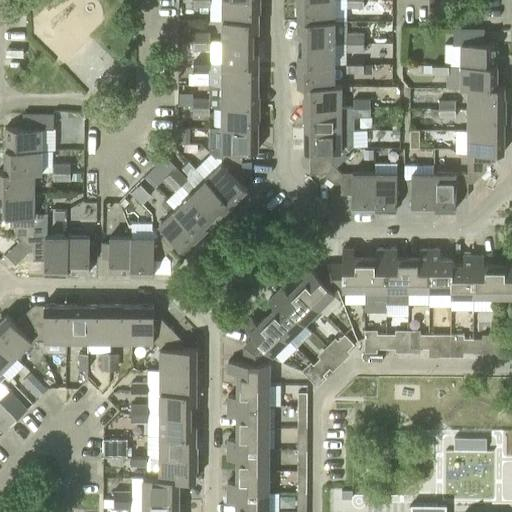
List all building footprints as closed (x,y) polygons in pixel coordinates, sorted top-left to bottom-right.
[(222,0),(223,19),(259,19),(258,0),(222,0)] [(298,0),(299,19),(334,20),(334,0),(298,0)] [(222,40),(253,41),(253,30),(258,30),(259,19),(223,19),(222,40)] [(303,41),(334,41),(334,20),(299,19),(298,30),(304,30),(303,41)] [(460,64),(497,65),(497,42),(484,42),(484,29),(453,29),(453,42),(461,42),(460,64)] [(193,40),(210,40),(210,31),(193,31),(193,40)] [(363,33),(347,33),(347,41),(363,42),(363,33)] [(210,40),(193,40),(193,48),(210,49),(210,40)] [(222,62),(258,62),(258,52),(253,51),(253,41),(222,40),(222,62)] [(334,41),(303,41),(303,52),(298,52),(298,63),(334,63),(334,41)] [(363,42),(347,41),(346,50),(363,50),(363,42)] [(210,62),(193,61),(193,71),(209,70),(210,70),(210,62)] [(210,62),(210,70),(209,70),(208,84),(210,84),(258,84),(258,62),(222,62),(210,62)] [(334,63),(298,63),(298,85),(305,85),(305,86),(334,86),(334,84),(334,63)] [(346,72),(363,72),(363,63),(346,63),(346,72)] [(460,64),(447,64),(424,64),(424,73),(446,73),(446,84),(468,85),(497,85),(497,65),(460,64)] [(210,105),(222,105),(258,106),(258,84),(210,84),(210,97),(210,105)] [(341,84),(334,84),(334,86),(305,86),(305,107),(341,107),(341,84)] [(468,108),(504,108),(504,85),(497,85),(468,85),(468,108)] [(193,105),(210,105),(210,97),(193,97),(193,105)] [(353,98),(353,107),(370,107),(370,98),(353,98)] [(439,107),(456,108),(456,99),(439,99),(439,107)] [(210,114),(210,105),(193,105),(193,114),(210,114)] [(222,127),(258,128),(258,106),(222,105),(222,127)] [(341,107),(305,107),(305,128),(341,128),(341,107)] [(439,107),(439,116),(455,116),(456,108),(439,107)] [(504,108),(468,108),(468,129),(504,130),(504,108)] [(6,149),(42,149),(54,149),(54,114),(23,113),(23,126),(6,126),(6,149)] [(215,157),(222,157),(242,157),(242,150),(258,150),(258,128),(222,127),(222,147),(217,147),(214,149),(214,155),(215,157)] [(328,175),(336,166),(347,156),(341,151),(341,149),(348,149),(354,144),(354,129),(341,128),(305,128),(305,150),(310,150),(310,172),(325,172),(328,175)] [(504,152),(504,130),(468,129),(468,163),(480,175),(486,169),(486,163),(492,163),(492,152),(504,152)] [(5,170),(34,171),(34,172),(41,172),(42,149),(6,149),(5,169),(5,170)] [(373,158),(373,149),(363,149),(363,158),(373,158)] [(206,177),(231,203),(247,187),(236,176),(239,173),(241,172),(242,157),(222,157),(222,162),(206,177)] [(54,170),(71,170),(71,162),(54,162),(54,170)] [(480,175),(468,163),(468,172),(434,172),(434,208),(456,208),(456,196),(468,196),(468,181),(474,181),(480,175)] [(169,172),(181,184),(188,178),(176,166),(169,172)] [(336,166),(328,175),(335,182),(341,182),(341,193),(352,193),(352,208),(375,208),(375,172),(341,172),(336,166)] [(0,191),(34,192),(34,172),(34,171),(5,170),(5,169),(0,169),(0,191)] [(71,170),(54,170),(54,179),(70,179),(71,170)] [(181,184),(169,172),(164,178),(176,190),(181,184)] [(397,193),(404,193),(404,178),(397,177),(397,172),(375,172),(375,208),(397,208),(397,193)] [(434,208),(434,172),(411,172),(411,178),(404,178),(404,193),(411,193),(411,208),(434,208)] [(190,192),(212,214),(220,207),(223,211),(231,203),(206,177),(190,192)] [(29,230),(34,230),(34,225),(48,212),(34,212),(34,192),(0,191),(0,214),(10,214),(10,226),(15,226),(15,232),(21,238),(29,230)] [(175,208),(200,233),(208,226),(204,222),(212,214),(190,192),(175,208)] [(125,208),(129,202),(125,198),(120,203),(125,208)] [(158,233),(172,247),(177,242),(184,249),(200,233),(175,208),(159,223),(163,228),(158,233)] [(64,211),(54,211),(54,219),(64,219),(64,211)] [(153,231),(154,221),(136,220),(135,230),(153,231)] [(67,272),(67,235),(34,235),(34,230),(29,230),(21,238),(27,244),(33,244),(33,259),(45,259),(45,271),(67,272)] [(132,236),(132,272),(154,272),(154,256),(159,256),(161,258),(172,247),(158,233),(154,236),(132,236)] [(90,235),(67,235),(67,272),(90,272),(90,258),(97,257),(97,241),(90,241),(90,235)] [(132,272),(132,236),(110,236),(110,241),(102,241),(102,258),(110,257),(109,272),(132,272)] [(328,263),(337,286),(343,286),(343,288),(365,289),(365,257),(354,257),(354,247),(343,247),(343,263),(328,263)] [(387,289),(387,248),(377,248),(377,257),(365,257),(365,289),(387,289)] [(387,248),(387,289),(387,301),(408,302),(408,289),(408,257),(397,257),(397,248),(387,248)] [(430,289),(430,248),(420,248),(420,257),(408,257),(408,289),(430,289)] [(440,248),(430,248),(430,289),(451,289),(452,289),(453,263),(452,257),(440,257),(440,248)] [(463,263),(453,263),(452,289),(451,289),(451,295),(473,295),(474,254),(463,254),(463,263)] [(474,254),(473,295),(495,295),(495,264),(484,263),(484,254),(474,254)] [(495,264),(495,295),(511,295),(511,254),(507,254),(506,264),(495,264)] [(297,285),(319,307),(335,291),(333,290),(337,286),(328,263),(317,273),(306,262),(298,270),(305,277),(297,285)] [(275,293),(304,322),(319,307),(297,285),(289,293),(282,286),(275,293)] [(266,315),(288,338),(304,322),(275,293),(268,300),(274,307),(266,315)] [(66,339),(67,303),(34,303),(24,313),(34,323),(37,326),(37,339),(43,351),(66,351),(66,339)] [(67,303),(66,339),(88,339),(88,304),(67,303)] [(88,339),(88,352),(101,352),(101,369),(110,369),(110,352),(110,340),(110,304),(88,304),(88,339)] [(110,304),(110,340),(131,340),(132,304),(110,304)] [(157,343),(172,329),(161,318),(159,320),(154,320),(154,304),(132,304),(131,340),(154,340),(157,343)] [(0,320),(0,339),(16,355),(32,339),(37,339),(37,326),(34,323),(24,313),(15,322),(7,313),(0,320)] [(255,335),(244,345),(267,355),(271,351),(272,353),(288,338),(266,315),(258,323),(251,316),(244,324),(255,335)] [(161,369),(196,370),(196,347),(181,347),(180,342),(183,340),(172,329),(157,343),(161,347),(161,369)] [(386,333),(386,347),(395,347),(395,351),(408,351),(408,329),(395,329),(395,333),(386,333)] [(408,329),(408,351),(420,351),(420,347),(429,347),(429,333),(420,333),(420,329),(408,329)] [(345,333),(338,339),(348,350),(355,343),(345,333)] [(386,347),(386,333),(377,333),(377,347),(386,347)] [(429,333),(429,347),(438,347),(438,355),(451,355),(451,333),(429,333)] [(464,333),(451,333),(451,355),(464,355),(464,351),(473,351),(473,337),(464,337),(464,333)] [(473,337),(473,351),(482,352),(482,355),(495,355),(495,333),(482,333),(482,337),(473,337)] [(16,355),(0,339),(0,370),(0,371),(16,355)] [(267,355),(244,345),(244,361),(228,360),(228,371),(238,371),(238,383),(269,383),(270,361),(267,361),(267,355)] [(88,369),(88,352),(79,351),(79,368),(88,369)] [(110,352),(110,369),(118,369),(118,352),(110,352)] [(320,357),(313,363),(323,374),(330,367),(320,357)] [(196,391),(196,370),(161,369),(160,391),(196,391)] [(23,379),(39,395),(47,387),(31,371),(23,379)] [(131,391),(148,391),(148,382),(131,382),(131,391)] [(269,383),(238,383),(238,394),(228,394),(228,404),(269,405),(269,383)] [(0,398),(0,399),(18,418),(28,408),(10,389),(0,398)] [(196,391),(160,391),(160,412),(191,412),(191,402),(196,402),(196,391)] [(298,405),(307,405),(307,391),(298,391),(298,405)] [(18,418),(0,399),(0,430),(2,433),(18,418)] [(503,463),(511,462),(511,402),(503,402),(503,425),(511,425),(511,439),(503,439),(503,463)] [(131,412),(148,412),(148,404),(131,404),(131,412)] [(237,426),(269,426),(269,405),(228,404),(228,415),(237,415),(237,426)] [(307,405),(298,405),(298,419),(307,419),(307,405)] [(148,421),(148,412),(131,412),(131,421),(148,421)] [(191,412),(160,412),(160,434),(196,434),(196,423),(191,423),(191,412)] [(228,448),(269,448),(269,426),(237,426),(237,437),(228,437),(228,448)] [(196,434),(160,434),(160,456),(196,456),(196,434)] [(298,448),(307,448),(307,434),(298,434),(298,448)] [(103,437),(103,446),(103,456),(127,456),(127,437),(103,437)] [(237,469),(269,470),(269,448),(228,448),(228,458),(237,458),(237,469)] [(307,448),(298,448),(298,462),(307,462),(307,448)] [(148,465),(148,456),(131,456),(131,464),(148,465)] [(196,456),(160,456),(160,476),(160,478),(179,479),(196,479),(196,456)] [(227,491),(269,491),(269,470),(237,469),(237,481),(227,481),(227,491)] [(143,499),(179,499),(179,479),(160,478),(160,476),(143,476),(143,499)] [(297,492),(307,492),(307,478),(298,478),(297,492)] [(114,499),(131,499),(131,490),(114,490),(114,499)] [(236,511),(268,511),(269,491),(227,491),(227,502),(237,502),(236,511)] [(307,492),(297,492),(297,506),(307,506),(307,492)] [(131,508),(131,499),(114,499),(114,507),(131,508)] [(142,511),(178,511),(179,499),(143,499),(142,511)] [(446,511),(447,504),(411,503),(410,511),(446,511)]
